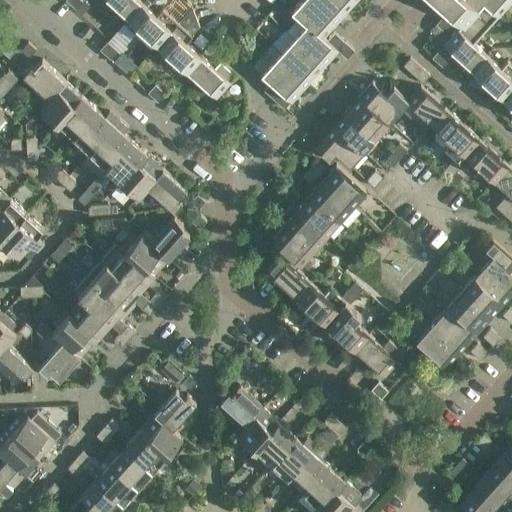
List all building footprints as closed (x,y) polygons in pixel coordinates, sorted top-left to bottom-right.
[(82,0),(66,0),(76,8),(83,0),(82,0)] [(109,0),(129,17),(142,2),(139,0),(109,0)] [(310,0),(301,0),(292,11),(306,23),(307,23),(322,37),(323,36),(335,22),(310,0)] [(351,0),(310,0),(335,22),(354,2),(351,0)] [(437,0),(463,23),(464,22),(479,35),(497,15),(510,0),(437,0)] [(156,14),(142,2),(129,17),(158,43),(177,21),(162,8),(156,14)] [(452,22),(443,15),(436,23),(444,31),(452,22)] [(177,21),(158,43),(186,69),(200,54),(186,41),(192,35),(177,21)] [(479,35),(464,22),(463,23),(445,43),(474,70),(487,55),(473,42),(479,35)] [(306,23),(294,37),(324,64),(337,49),(347,58),(354,50),(334,32),(327,40),(323,36),(322,37),(307,23),(306,23)] [(279,51),(293,35),(286,29),(272,44),(279,51)] [(294,37),(275,58),(305,85),(324,64),(294,37)] [(29,56),(36,48),(28,41),(23,47),(23,51),(29,56)] [(117,50),(107,41),(100,49),(110,58),(117,50)] [(1,50),(2,50),(10,57),(15,51),(14,47),(8,42),(1,50)] [(442,66),(445,62),(450,57),(439,48),(432,56),(442,66)] [(214,66),(200,54),(186,69),(216,96),(236,74),(220,60),(214,66)] [(501,67),(487,55),(474,70),(503,96),(511,85),(511,64),(507,60),(501,67)] [(413,74),(420,66),(410,56),(403,65),(413,74)] [(284,108),(305,85),(275,58),(262,73),(271,82),(264,90),(284,108)] [(23,74),(44,94),(49,98),(50,98),(66,80),(42,59),(34,68),(31,65),(23,74)] [(0,63),(0,93),(18,74),(9,66),(6,69),(0,63)] [(422,82),(430,74),(420,66),(413,74),(422,82)] [(50,98),(49,98),(40,107),(45,112),(41,116),(54,128),(58,123),(57,123),(82,95),(66,80),(50,98)] [(372,80),(359,95),(389,121),(401,108),(409,100),(408,99),(394,86),(387,94),(372,80)] [(155,84),(147,92),(158,101),(165,93),(155,84)] [(421,85),(408,99),(409,100),(401,108),(416,121),(422,114),(437,127),(450,112),(421,85)] [(511,85),(503,96),(511,103),(511,85)] [(57,123),(58,123),(73,137),(98,109),(82,95),(57,123)] [(389,121),(359,95),(346,110),(376,136),(389,121)] [(98,109),(73,137),(90,152),(119,120),(109,111),(105,116),(98,109)] [(376,136),(346,110),(334,124),(363,150),(376,136)] [(479,138),(450,112),(437,127),(450,139),(444,146),(455,156),(459,160),(479,138)] [(216,134),(223,126),(213,116),(206,124),(216,134)] [(119,120),(90,152),(106,166),(130,138),(123,132),(128,128),(119,120)] [(363,150),(334,124),(314,145),(330,159),(336,152),(350,165),(363,150)] [(11,148),(22,148),(21,136),(10,137),(11,148)] [(26,136),(26,148),(37,147),(37,139),(33,136),(26,136)] [(106,166),(121,180),(122,181),(147,153),(130,138),(106,166)] [(508,163),(479,138),(459,160),(455,156),(448,164),(453,167),(457,171),(463,163),(474,173),(480,166),(494,179),(508,163)] [(400,157),(407,149),(399,142),(392,150),(400,157)] [(37,147),(26,148),(27,159),(35,159),(38,156),(37,147)] [(400,157),(392,150),(385,157),(393,165),(400,157)] [(122,181),(121,180),(117,185),(130,196),(134,192),(139,196),(148,186),(147,185),(163,168),(147,153),(122,181)] [(318,174),(325,166),(317,158),(310,167),(318,174)] [(511,166),(508,163),(494,179),(508,191),(496,205),(511,219),(511,166)] [(336,164),(330,171),(323,178),(353,205),(366,190),(336,164)] [(453,167),(448,164),(441,172),(445,175),(453,167)] [(318,174),(310,167),(303,174),(311,182),(318,174)] [(453,167),(445,175),(450,179),(457,171),(453,167)] [(58,168),(53,175),(62,183),(69,175),(62,168),(58,168)] [(187,189),(163,168),(147,185),(148,186),(174,210),(183,201),(180,198),(187,189)] [(366,179),(374,186),(383,176),(375,168),(366,179)] [(69,175),(62,183),(70,190),(75,184),(75,180),(69,175)] [(353,205),(323,178),(310,193),(340,220),(353,205)] [(292,202),(300,194),(292,187),(284,195),(292,202)] [(0,209),(10,198),(0,188),(0,209)] [(200,206),(204,201),(205,200),(197,193),(190,201),(196,206),(200,206)] [(340,220),(310,193),(297,207),(327,234),(340,220)] [(292,202),(284,195),(277,203),(286,210),(292,202)] [(0,241),(26,213),(10,198),(0,209),(0,241)] [(99,203),(99,213),(111,213),(111,205),(107,202),(99,203)] [(91,203),(88,206),(88,207),(88,214),(99,213),(99,203),(91,203)] [(327,234),(297,207),(284,222),(314,248),(327,234)] [(43,228),(26,213),(0,241),(0,246),(10,256),(14,251),(19,255),(29,243),(37,250),(44,242),(36,235),(43,228)] [(199,228),(203,224),(207,220),(201,214),(197,214),(191,220),(199,228)] [(175,215),(155,237),(151,241),(150,242),(168,258),(189,234),(181,226),(183,223),(175,215)] [(266,232),(274,223),(266,216),(258,225),(266,232)] [(111,218),(100,218),(100,229),(110,229),(112,226),(111,218)] [(314,248),(284,222),(271,237),(285,249),(286,248),(302,262),(314,248)] [(266,232),(258,225),(250,234),(258,241),(266,232)] [(132,233),(124,242),(120,246),(125,250),(126,249),(153,274),(168,258),(150,242),(151,241),(141,232),(137,237),(132,233)] [(511,265),(511,256),(493,239),(485,249),(485,254),(490,258),(481,268),(496,282),(489,289),(505,302),(511,293),(511,269),(510,267),(511,265)] [(267,270),(297,296),(310,281),(296,268),(302,262),(286,248),(285,249),(267,270)] [(126,249),(125,250),(113,264),(105,256),(103,258),(139,290),(153,274),(126,249)] [(139,290),(103,258),(88,274),(129,311),(137,301),(133,297),(139,290)] [(481,268),(463,288),(462,290),(492,316),(505,302),(489,289),(496,282),(481,268)] [(129,311),(88,274),(74,291),(110,323),(116,316),(121,320),(129,311)] [(324,293),(310,281),(297,296),(326,322),(345,300),(349,303),(356,296),(352,292),(348,289),(341,296),(330,287),(324,293)] [(359,285),(355,281),(348,289),(352,292),(359,285)] [(32,285),(32,296),(41,296),(44,292),(43,284),(32,285)] [(32,285),(22,285),(20,285),(21,294),(23,296),(32,296),(32,285)] [(359,285),(352,292),(356,296),(363,288),(359,285)] [(492,316),(462,290),(449,304),(464,317),(458,324),(472,338),(492,316)] [(110,323),(74,291),(72,292),(81,300),(68,314),(95,339),(110,323)] [(148,299),(156,306),(164,297),(158,292),(154,292),(148,299)] [(143,309),(149,314),(156,306),(148,299),(143,305),(143,309)] [(345,300),(326,322),(354,348),(368,332),(355,320),(361,314),(349,303),(345,300)] [(449,304),(433,322),(430,325),(460,352),(472,338),(458,324),(464,317),(449,304)] [(502,313),(511,322),(511,321),(511,308),(509,305),(502,313)] [(68,314),(64,309),(52,322),(57,327),(52,331),(62,340),(63,339),(81,355),(95,339),(68,314)] [(3,313),(0,316),(0,349),(6,342),(7,343),(16,333),(11,329),(15,324),(3,313)] [(36,327),(36,331),(42,336),(50,328),(41,321),(36,327)] [(26,337),(31,331),(31,327),(25,322),(18,330),(26,337)] [(135,330),(129,324),(125,324),(119,331),(127,339),(135,330)] [(460,352),(430,325),(417,340),(446,367),(460,352)] [(482,335),(492,344),(500,336),(490,327),(482,335)] [(127,339),(119,331),(114,337),(114,341),(120,347),(127,339)] [(382,345),(368,332),(354,348),(384,374),(404,352),(389,338),(382,345)] [(62,340),(58,344),(39,366),(48,374),(50,371),(59,379),(81,355),(63,339),(62,340)] [(470,349),(480,358),(487,350),(477,341),(470,349)] [(34,366),(7,343),(6,342),(0,349),(0,368),(14,382),(22,373),(25,376),(34,366)] [(232,378),(224,371),(217,379),(223,384),(226,385),(232,378)] [(189,372),(185,377),(182,381),(188,386),(192,386),(197,380),(189,372)] [(444,377),(437,386),(447,395),(455,386),(444,377)] [(380,398),(381,398),(388,390),(378,381),(370,389),(380,398)] [(241,419),(246,424),(247,424),(263,407),(239,385),(231,394),(228,391),(220,400),(241,419)] [(176,389),(154,413),(172,428),(173,428),(196,402),(187,394),(184,397),(176,389)] [(309,404),(315,398),(306,390),(299,398),(305,404),(309,404)] [(279,421),(263,407),(247,424),(246,424),(238,433),(242,437),(238,442),(251,454),(256,449),(255,448),(279,421)] [(38,412),(32,418),(28,414),(23,419),(19,415),(8,427),(40,456),(55,439),(47,432),(54,424),(46,417),(45,418),(38,412)] [(332,428),(339,420),(330,412),(325,418),(325,422),(332,428)] [(172,428),(154,413),(140,429),(167,453),(166,454),(171,458),(183,446),(178,441),(182,436),(173,428),(172,428)] [(118,422),(114,419),(112,417),(104,426),(112,433),(118,426),(118,422)] [(342,433),(347,427),(339,420),(332,428),(338,433),(342,433)] [(296,436),(279,421),(255,448),(256,449),(271,463),(296,436)] [(112,433),(104,426),(96,434),(102,439),(106,439),(112,433)] [(40,456),(8,427),(0,435),(0,442),(1,444),(0,445),(0,451),(7,457),(7,456),(25,472),(40,456)] [(167,453),(140,429),(125,445),(153,469),(166,454),(167,453)] [(486,446),(491,439),(483,432),(476,441),(482,446),(486,446)] [(303,442),(296,436),(271,463),(287,478),(316,446),(307,437),(303,442)] [(364,456),(371,448),(362,441),(357,447),(357,451),(364,456)] [(153,469),(125,445),(119,452),(114,448),(106,457),(138,486),(153,469)] [(325,454),(316,446),(287,478),(304,492),(328,465),(321,458),(325,454)] [(138,486),(106,457),(97,466),(89,459),(88,455),(82,449),(74,458),(86,469),(87,468),(97,477),(96,477),(123,502),(138,486)] [(511,457),(505,451),(490,468),(511,487),(511,457)] [(0,492),(4,496),(25,472),(7,456),(7,457),(0,464),(0,492)] [(462,472),(468,465),(468,462),(462,456),(454,465),(462,472)] [(223,469),(234,469),(233,460),(230,457),(222,457),(223,469)] [(86,469),(74,458),(67,466),(73,472),(77,471),(81,475),(86,469)] [(201,470),(200,459),(192,459),(189,462),(190,471),(201,470)] [(344,479),(328,465),(304,492),(319,506),(320,507),(344,479)] [(462,472),(454,465),(447,473),(453,479),(457,478),(462,472)] [(511,498),(511,487),(490,468),(476,484),(503,509),(511,498)] [(114,511),(123,502),(96,477),(81,494),(101,511),(114,511)] [(361,494),(344,479),(320,507),(319,506),(314,511),(315,511),(345,511),(347,510),(348,511),(359,511),(362,509),(354,502),(361,494)] [(54,481),(46,490),(54,497),(60,491),(60,487),(54,481)] [(499,511),(503,509),(476,484),(460,501),(472,511),(499,511)] [(101,511),(81,494),(67,510),(69,511),(101,511)]
